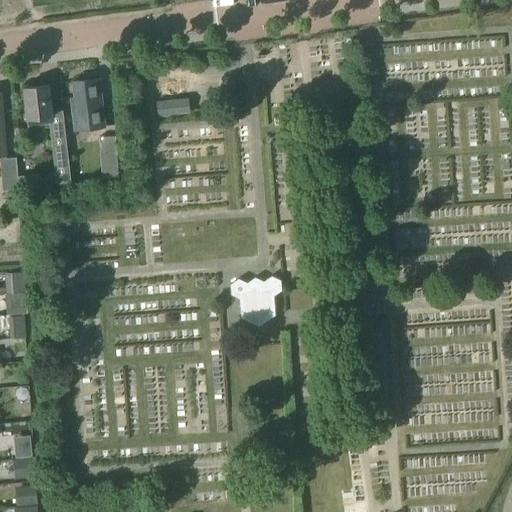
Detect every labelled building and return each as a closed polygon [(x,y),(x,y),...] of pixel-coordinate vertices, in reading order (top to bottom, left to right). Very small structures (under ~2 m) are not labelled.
[(74,98),(70,99),(77,152),(100,150),(102,180),(117,178),(117,167),(114,137),(111,108),(101,109),(98,79),(72,82),(74,98)] [(47,85),(22,88),(26,120),(27,128),(48,125),(55,185),(59,184),(70,183),(65,142),(63,119),(62,111),(50,113),(47,85)] [(188,99),(156,103),(158,116),(189,112),(188,99)] [(4,155),(0,155),(0,162),(2,190),(4,190),(18,189),(15,157),(5,158),(4,155)] [(18,189),(4,190),(4,202),(19,201),(18,189)] [(24,272),(5,273),(6,293),(25,292),(24,272)] [(281,290),(280,280),(271,276),(263,282),(254,277),(246,283),(238,279),(229,285),(230,295),(239,299),(241,318),(258,326),(274,315),(273,296),(281,290)] [(23,314),(8,316),(9,326),(24,324),(23,314)] [(25,445),(24,424),(6,425),(7,446),(25,445)] [(32,457),(12,458),(14,479),(34,478),(32,457)] [(14,487),(16,505),(13,505),(14,508),(36,505),(34,485),(14,487)]
